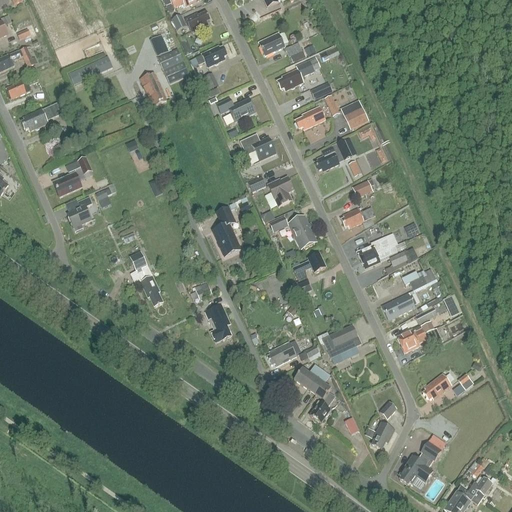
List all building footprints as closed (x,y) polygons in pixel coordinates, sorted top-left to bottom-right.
[(185,9),(201,2),(199,0),(182,0),(172,5),(172,6),(174,10),(183,6),(185,9)] [(263,0),(268,9),(279,4),(276,0),(263,0)] [(311,3),(306,6),(310,13),(315,11),(311,3)] [(172,6),(166,9),(168,14),(174,11),(174,10),(172,6)] [(207,24),(210,23),(206,14),(199,17),(198,15),(184,22),(182,17),(172,22),(176,32),(188,26),(191,34),(208,26),(207,24)] [(5,28),(10,26),(7,19),(2,21),(2,23),(0,23),(0,40),(8,36),(5,28)] [(28,32),(17,37),(20,43),(30,38),(28,32)] [(265,58),(285,49),(279,35),(261,43),(263,46),(260,48),(265,58)] [(193,54),(185,38),(179,41),(187,57),(193,54)] [(156,57),(150,45),(133,53),(139,66),(156,57)] [(298,45),(286,51),(293,66),(305,60),(298,45)] [(223,49),(220,51),(219,48),(202,56),(202,57),(196,60),(200,67),(206,64),(208,69),(225,62),(224,59),(227,58),(223,49)] [(311,49),(305,52),(307,58),(316,54),(313,48),(311,49)] [(20,52),(27,69),(37,65),(34,59),(31,60),(27,49),(20,52)] [(335,49),(320,56),(323,64),(339,57),(335,49)] [(178,52),(159,59),(162,69),(169,86),(174,84),(186,79),(188,78),(178,52)] [(12,63),(21,59),(18,53),(0,61),(0,74),(14,68),(12,63)] [(107,60),(69,78),(72,86),(111,68),(107,60)] [(304,85),(302,80),(315,74),(315,73),(320,70),(316,60),(296,69),(298,73),(282,80),(282,81),(277,84),(280,92),(284,91),(285,94),(304,85)] [(156,107),(167,102),(154,75),(140,81),(152,105),(154,104),(156,107)] [(211,76),(201,81),(204,85),(200,87),(203,94),(206,92),(207,93),(217,88),(211,76)] [(33,86),(38,84),(36,79),(7,92),(12,102),(32,93),(28,86),(32,85),(33,86)] [(328,85),(310,93),(314,103),(332,94),(328,85)] [(331,98),(325,101),(333,119),(339,116),(337,110),(339,109),(336,102),(334,103),(331,98)] [(256,115),(249,101),(233,108),(230,101),(217,107),(221,116),(229,112),(235,125),(256,115)] [(358,103),(340,112),(350,132),(368,124),(358,103)] [(57,105),(42,112),(42,111),(23,120),(25,124),(22,125),(25,133),(28,132),(29,135),(48,126),(47,123),(62,117),(57,105)] [(305,132),(326,122),(320,108),(303,116),(304,119),(296,123),(300,131),(304,129),(305,132)] [(358,134),(359,137),(361,141),(366,139),(369,138),(374,135),(371,128),(358,134)] [(260,164),(276,156),(269,140),(258,144),(255,137),(240,144),(247,158),(255,154),(260,164)] [(349,140),(337,146),(344,162),(352,159),(352,158),(348,150),(353,148),(349,140)] [(239,148),(234,150),(236,156),(242,153),(239,148)] [(318,163),(315,165),(319,173),(322,171),(323,174),(340,166),(340,165),(332,148),(322,153),(324,158),(317,161),(318,163)] [(385,158),(379,161),(382,166),(387,164),(385,158)] [(86,160),(66,169),(69,175),(81,170),(84,177),(93,173),(90,167),(93,166),(90,159),(87,160),(86,160)] [(82,189),(75,175),(53,185),(59,199),(82,189)] [(262,180),(249,186),(253,195),(266,188),(262,180)] [(293,192),(287,180),(276,185),(275,183),(268,187),(274,201),(275,201),(279,209),(291,203),(288,195),(293,192)] [(0,199),(0,200),(9,188),(0,181),(0,199)] [(354,190),(359,200),(374,193),(369,183),(354,190)] [(109,191),(96,197),(98,203),(108,199),(107,198),(111,196),(109,191)] [(83,230),(81,227),(91,222),(85,209),(92,206),(89,199),(77,205),(80,211),(67,217),(73,230),(75,233),(83,230)] [(241,214),(250,210),(247,203),(238,206),(241,214)] [(213,233),(224,259),(241,251),(230,227),(235,224),(229,209),(216,215),(222,228),(213,233)] [(371,210),(360,215),(358,210),(343,217),(344,220),(342,221),(345,230),(348,228),(349,231),(375,219),(371,210)] [(302,251),(316,244),(304,219),(290,226),(302,251)] [(274,234),(288,227),(284,220),(270,226),(274,234)] [(414,225),(404,230),(409,240),(419,235),(414,225)] [(372,248),(357,255),(361,263),(385,252),(390,250),(385,239),(371,246),(372,248)] [(390,250),(385,252),(361,263),(365,271),(381,264),(379,261),(387,258),(397,253),(395,248),(390,250)] [(293,252),(286,255),(288,261),(296,258),(293,252)] [(403,254),(389,261),(393,268),(395,273),(408,266),(407,263),(403,254)] [(140,255),(129,260),(147,300),(149,299),(154,309),(162,305),(158,295),(159,294),(140,255)] [(315,275),(326,270),(320,256),(308,261),(309,263),(299,267),(298,265),(292,268),(296,277),(312,269),(315,275)] [(416,274),(402,281),(405,288),(410,286),(413,293),(436,283),(430,271),(425,274),(424,273),(417,276),(416,274)] [(297,285),(299,291),(309,287),(306,281),(297,285)] [(207,284),(194,290),(200,301),(212,296),(207,284)] [(389,323),(415,310),(408,296),(382,309),(389,323)] [(444,303),(448,311),(454,309),(454,308),(457,306),(453,298),(444,303)] [(215,345),(232,338),(227,328),(230,327),(221,307),(205,315),(214,333),(210,334),(215,345)] [(287,313),(293,318),(297,313),(291,308),(287,313)] [(435,310),(417,319),(420,327),(439,317),(435,310)] [(318,311),(313,313),(316,319),(321,317),(318,311)] [(432,333),(434,332),(430,324),(397,339),(401,348),(432,333)] [(331,361),(362,347),(353,328),(322,342),(331,361)] [(427,342),(431,350),(442,344),(436,331),(434,332),(432,333),(401,348),(405,356),(420,349),(419,346),(427,342)] [(256,333),(250,336),(254,347),(259,345),(256,340),(257,340),(256,333)] [(276,369),(297,358),(290,344),(269,355),(271,358),(267,360),(272,368),(275,366),(276,369)] [(310,364),(321,358),(316,348),(305,354),(310,364)] [(302,370),(294,382),(315,398),(324,386),(329,378),(315,368),(309,375),(302,370)] [(434,402),(452,388),(442,376),(424,390),(426,393),(423,395),(429,402),(432,400),(434,402)] [(466,377),(458,383),(460,387),(462,389),(465,393),(473,387),(470,383),(466,377)] [(315,410),(310,418),(320,426),(325,419),(327,419),(331,413),(327,410),(335,399),(328,395),(331,391),(324,386),(315,398),(323,403),(320,406),(318,404),(314,409),(315,410)] [(389,405),(380,415),(387,422),(396,412),(389,405)] [(351,437),(358,433),(352,420),(344,424),(351,437)] [(387,445),(395,432),(381,425),(374,438),(375,439),(371,447),(381,452),(385,444),(387,445)] [(365,438),(372,441),(375,434),(369,431),(365,438)] [(412,486),(417,480),(425,485),(433,474),(428,471),(434,464),(441,454),(428,445),(421,455),(422,456),(418,462),(412,459),(399,478),(402,479),(400,482),(407,487),(409,484),(412,486)] [(477,466),(471,475),(476,479),(483,471),(477,466)] [(478,487),(475,492),(477,494),(484,499),(493,486),(483,480),(478,487)] [(456,495),(444,511),(464,511),(473,499),(467,495),(460,490),(457,495),(456,495)]
